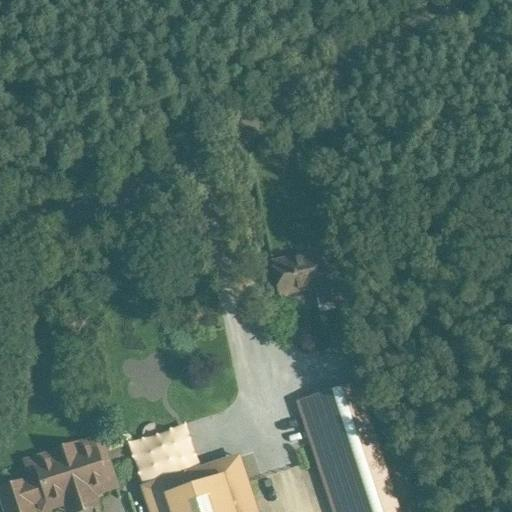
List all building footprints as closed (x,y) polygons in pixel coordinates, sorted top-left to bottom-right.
[(327,292),(323,273),(319,253),(273,263),(280,296),(309,290),(310,295),(327,292)] [(350,292),(331,296),(343,352),(361,348),(350,292)] [(358,383),(297,403),(313,451),(332,511),(400,511),(374,431),(358,383)] [(48,501),(106,482),(96,452),(80,457),(79,454),(55,461),(56,464),(39,469),(42,480),(25,486),(25,484),(0,491),(6,511),(31,511),(31,504),(48,499),(48,501)] [(259,511),(240,454),(140,487),(148,511),(259,511)]
